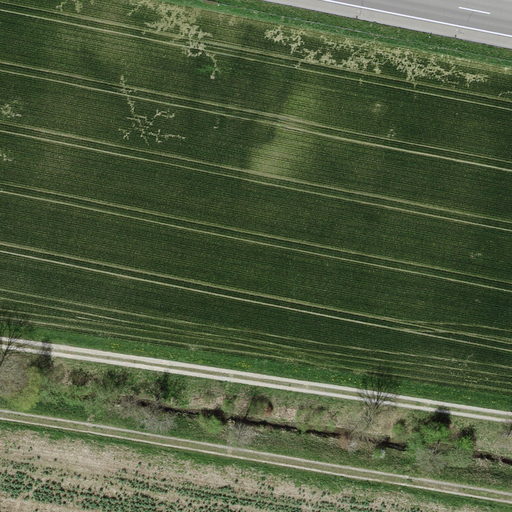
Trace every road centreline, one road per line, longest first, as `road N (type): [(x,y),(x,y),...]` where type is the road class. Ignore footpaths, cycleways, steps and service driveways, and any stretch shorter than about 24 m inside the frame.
road 1 (track): [(0,415),(511,498)]
road 2 (track): [(0,344),(511,418)]
